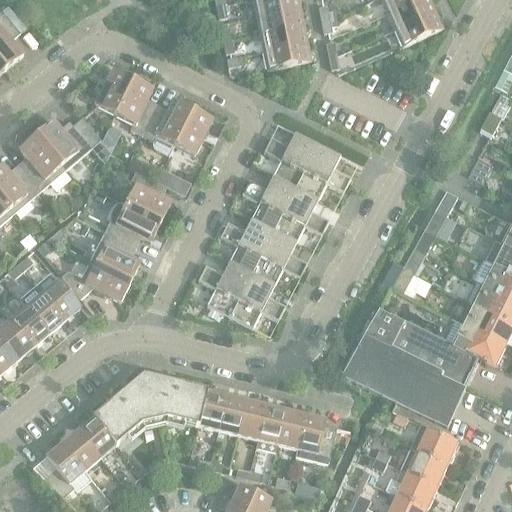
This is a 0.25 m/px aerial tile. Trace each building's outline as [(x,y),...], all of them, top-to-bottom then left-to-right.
[(213,0),(215,10),(224,8),(222,0),(213,0)] [(266,0),(254,2),(258,20),(298,12),(295,0),(266,0)] [(425,0),(381,0),(389,16),(425,0)] [(433,16),(426,0),(425,0),(389,16),(396,32),(433,16)] [(226,21),(224,8),(215,10),(218,23),(226,21)] [(318,11),(320,24),(336,21),(335,13),(327,14),(326,9),(318,11)] [(258,20),(261,38),(301,30),(298,12),(258,20)] [(0,68),(4,74),(22,59),(10,44),(20,37),(1,14),(0,15),(0,68)] [(441,33),(433,16),(396,32),(404,50),(441,33)] [(338,29),(336,21),(320,24),(323,38),(332,36),(331,30),(338,29)] [(261,38),(265,55),(305,47),(301,30),(261,38)] [(220,33),(222,45),(231,44),(228,31),(220,33)] [(324,43),(328,61),(336,59),(333,42),(324,43)] [(233,56),(231,44),(222,45),(225,58),(233,56)] [(308,66),(305,47),(265,55),(268,74),(308,66)] [(339,72),(336,59),(328,61),(330,74),(339,72)] [(227,72),(240,69),(239,60),(226,63),(227,72)] [(94,109),(114,119),(132,84),(112,74),(94,109)] [(129,134),(141,140),(154,114),(144,109),(152,94),(132,84),(114,119),(132,128),(129,134)] [(511,102),(501,97),(491,116),(501,121),(503,122),(511,104),(511,102)] [(168,160),(174,150),(192,114),(172,104),(164,119),(154,114),(141,140),(153,146),(151,149),(152,151),(154,153),(168,160)] [(212,125),(192,114),(174,150),(194,160),(212,125)] [(491,116),(490,116),(481,133),(492,138),(501,121),(491,116)] [(81,122),(72,130),(91,152),(100,144),(81,122)] [(52,125),(35,139),(65,174),(91,152),(72,130),(63,137),(52,125)] [(280,165),(272,181),(294,192),(316,149),(294,138),(287,151),(270,142),(263,156),(280,165)] [(29,166),(20,173),(39,196),(65,174),(35,139),(18,154),(29,166)] [(339,161),(316,149),(294,192),(317,204),(325,188),(342,197),(350,182),(333,174),(339,161)] [(493,167),(479,160),(469,179),(483,186),(493,167)] [(1,168),(0,168),(0,201),(13,217),(39,196),(20,173),(11,181),(1,168)] [(160,188),(155,186),(135,175),(128,188),(134,190),(125,208),(124,209),(160,227),(170,207),(155,199),(160,188)] [(174,179),(168,192),(184,201),(191,187),(174,179)] [(258,208),(250,224),(273,235),(294,192),(272,181),(265,193),(248,185),(241,199),(258,208)] [(311,216),(317,204),(294,192),(273,235),(295,247),(304,231),(321,240),(328,225),(311,216)] [(446,194),(435,214),(447,219),(457,200),(446,194)] [(0,228),(13,217),(0,201),(0,228)] [(149,246),(160,227),(124,209),(125,208),(119,205),(119,206),(116,208),(113,211),(110,217),(109,221),(110,224),(104,236),(130,249),(135,239),(149,246)] [(435,214),(425,233),(436,239),(447,219),(435,214)] [(236,251),(228,267),(251,278),(273,235),(250,224),(244,236),(226,227),(219,242),(236,251)] [(60,231),(45,244),(57,250),(64,235),(60,231)] [(425,233),(414,253),(425,259),(436,239),(425,233)] [(289,259),(295,247),(273,235),(251,278),(274,290),(282,274),(299,282),(306,268),(289,259)] [(125,259),(130,249),(104,236),(89,266),(129,286),(139,267),(125,259)] [(36,252),(43,260),(52,252),(45,244),(36,252)] [(497,244),(487,264),(511,277),(511,252),(506,249),(497,244)] [(414,278),(425,259),(414,253),(405,269),(403,273),(414,278)] [(27,260),(16,269),(22,275),(32,267),(27,260)] [(404,298),(414,278),(403,273),(405,269),(396,263),(382,287),(404,298)] [(511,277),(487,264),(477,285),(511,302),(511,277)] [(119,306),(129,286),(89,266),(80,282),(66,276),(60,281),(79,303),(92,292),(119,306)] [(219,317),(229,322),(251,278),(228,267),(222,279),(205,270),(197,285),(214,293),(206,310),(210,312),(219,317)] [(12,284),(22,275),(16,269),(7,277),(12,284)] [(34,289),(41,298),(64,325),(80,311),(57,284),(50,276),(34,289)] [(267,302),(274,290),(251,278),(229,322),(251,333),(260,316),(277,325),(284,311),(267,302)] [(467,305),(476,310),(511,327),(511,302),(477,285),(467,305)] [(41,298),(25,311),(48,338),(64,325),(41,298)] [(511,327),(476,310),(466,330),(506,350),(511,338),(511,327)] [(25,311),(10,324),(33,351),(48,338),(25,311)] [(210,312),(207,318),(216,323),(219,317),(210,312)] [(445,344),(381,314),(343,381),(447,431),(479,362),(456,350),(457,349),(445,344)] [(10,324),(0,331),(0,344),(17,364),(33,351),(10,324)] [(496,370),(506,350),(466,330),(466,331),(455,325),(445,344),(457,349),(456,350),(479,362),(496,370)] [(0,344),(0,375),(1,377),(17,364),(0,344)] [(142,379),(91,422),(114,449),(115,450),(125,442),(128,445),(142,433),(164,428),(182,432),(184,427),(198,430),(207,395),(142,379)] [(207,395),(198,430),(217,435),(226,400),(207,395)] [(226,400),(217,435),(237,439),(245,405),(226,400)] [(245,405),(237,439),(257,444),(265,409),(245,405)] [(257,444),(255,452),(275,457),(277,449),(285,414),(265,409),(257,444)] [(285,414),(277,449),(296,454),(304,419),(285,414)] [(404,431),(407,423),(396,418),(393,426),(404,431)] [(296,454),(294,460),(327,468),(336,433),(324,430),(325,424),(304,419),(296,454)] [(91,422),(77,434),(100,462),(114,449),(91,422)] [(385,430),(375,425),(371,432),(381,437),(385,430)] [(422,429),(411,452),(448,469),(449,466),(451,466),(454,458),(453,457),(458,446),(422,429)] [(153,442),(152,433),(144,434),(145,443),(153,442)] [(77,434),(61,447),(84,475),(100,462),(77,434)] [(55,473),(43,483),(62,502),(73,493),(69,487),(84,475),(61,447),(45,461),(55,473)] [(411,452),(401,474),(438,491),(448,469),(411,452)] [(380,455),(376,463),(388,468),(391,460),(380,455)] [(195,471),(208,474),(210,465),(197,462),(195,471)] [(384,477),(388,468),(376,463),(372,472),(384,477)] [(223,468),(210,465),(208,474),(220,477),(223,468)] [(235,480),(247,483),(249,475),(237,472),(235,480)] [(403,489),(398,500),(424,511),(428,511),(438,491),(401,474),(396,486),(403,489)] [(262,478),(249,475),(247,483),(260,486),(262,478)] [(130,478),(120,486),(125,493),(135,485),(130,478)] [(287,493),(289,484),(276,481),(274,490),(287,493)] [(115,501),(125,493),(120,486),(110,495),(115,501)] [(222,498),(219,505),(235,511),(266,511),(271,504),(238,489),(232,502),(222,498)] [(317,493),(303,490),(301,498),(315,502),(317,493)] [(393,511),(392,511),(424,511),(398,500),(391,496),(385,508),(393,511)] [(359,499),(355,507),(366,511),(367,511),(371,504),(359,499)]
